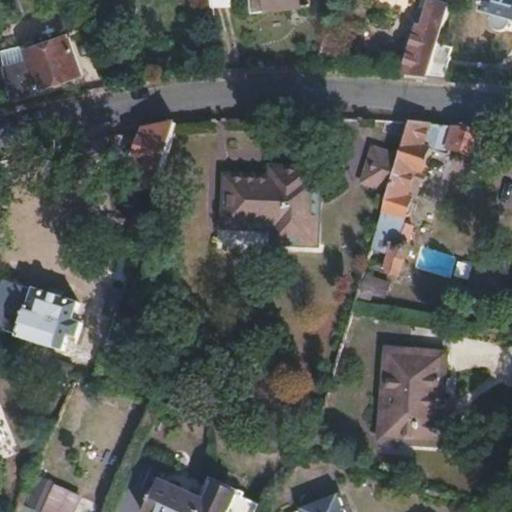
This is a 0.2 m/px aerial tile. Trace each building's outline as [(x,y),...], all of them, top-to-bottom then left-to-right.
[(303,7),(301,0),(253,0),(254,12),(303,7)] [(430,0),(423,25),(417,25),(403,74),(404,74),(428,75),(438,42),(450,2),(450,0),(430,0)] [(471,9),(474,0),(450,0),(450,2),(471,9)] [(511,0),(485,0),(482,10),(494,13),(493,20),(492,25),(495,28),(499,31),(504,31),(507,29),(509,27),(510,22),(511,20),(511,19),(511,0)] [(81,79),(72,41),(28,51),(26,48),(2,54),(13,98),(37,92),(38,89),(81,79)] [(452,61),(452,57),(455,47),(438,42),(428,75),(441,76),(447,76),(452,61)] [(413,197),(429,149),(451,155),(453,149),(478,156),(483,143),(493,147),(498,132),(480,131),(423,124),(415,124),(405,153),(400,169),(394,189),(376,244),(393,250),(387,267),(401,272),(417,226),(406,221),(408,213),(417,212),(418,206),(413,197)] [(164,169),(178,125),(152,129),(148,130),(138,160),(164,169)] [(400,169),(405,153),(378,145),(367,181),(394,189),(400,169)] [(328,242),(327,181),(317,181),(317,171),(281,171),(281,182),(235,184),(237,234),(288,232),(288,244),(328,242)] [(387,295),(392,280),(367,273),(363,288),(387,295)] [(84,325),(75,322),(80,305),(37,291),(35,293),(5,284),(0,301),(0,330),(20,336),(22,339),(66,353),(69,341),(79,344),(84,325)] [(415,447),(459,452),(463,418),(443,417),(444,402),(448,403),(453,358),(414,354),(413,361),(390,358),(381,436),(416,440),(415,447)] [(149,511),(205,511),(209,505),(163,483),(149,511)] [(205,511),(265,511),(266,510),(218,487),(209,505),(205,511)] [(299,507),(300,511),(346,511),(338,492),(299,507)]
